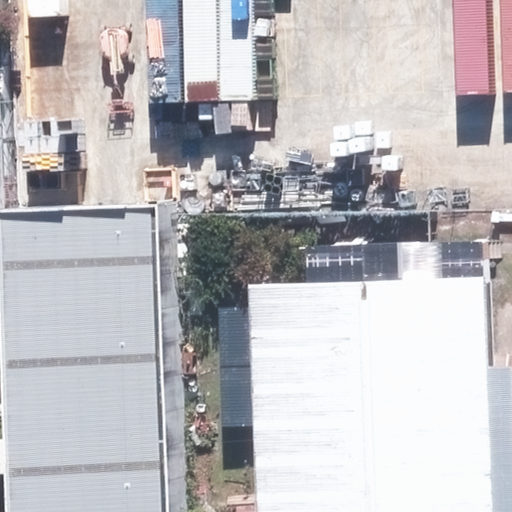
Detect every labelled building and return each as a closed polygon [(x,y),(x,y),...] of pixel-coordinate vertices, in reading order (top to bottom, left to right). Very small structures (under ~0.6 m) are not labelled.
[(0,0),(0,61),(19,61),(17,0),(0,0)] [(214,0),(215,49),(306,48),(305,0),(214,0)] [(511,0),(305,0),(306,48),(307,118),(511,115),(511,0)] [(176,511),(171,222),(20,225),(24,511),(176,511)] [(507,511),(496,303),(238,318),(249,511),(507,511)]
